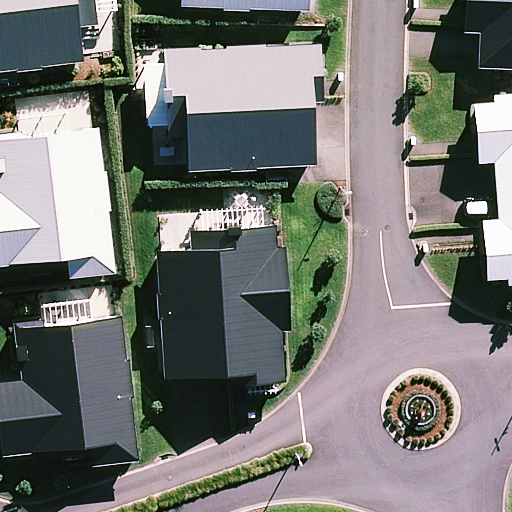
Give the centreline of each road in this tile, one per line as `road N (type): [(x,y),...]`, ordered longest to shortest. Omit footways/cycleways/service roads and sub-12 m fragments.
road 1 (residential): [(380,0),(379,239),(398,346)]
road 2 (residential): [(124,511),(356,431)]
